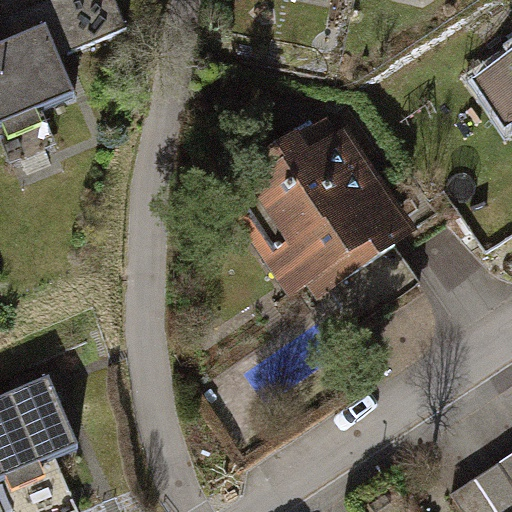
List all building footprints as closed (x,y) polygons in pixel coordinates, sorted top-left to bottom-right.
[(72,72),(134,45),(113,0),(105,0),(34,32),(40,45),(0,62),(0,141),(7,139),(15,157),(57,139),(48,121),(86,104),(72,72)] [(291,0),(330,8),(325,29),(358,35),(365,0),(291,0)] [(511,69),(477,90),(508,140),(511,137),(511,69)] [(421,256),(335,126),(214,206),(300,336),(332,315),(362,361),(434,314),(403,268),(421,256)] [(0,432),(0,507),(14,502),(17,511),(28,511),(58,500),(52,486),(88,472),(62,407),(0,432)] [(511,511),(511,493),(507,485),(467,511),(511,511)]
